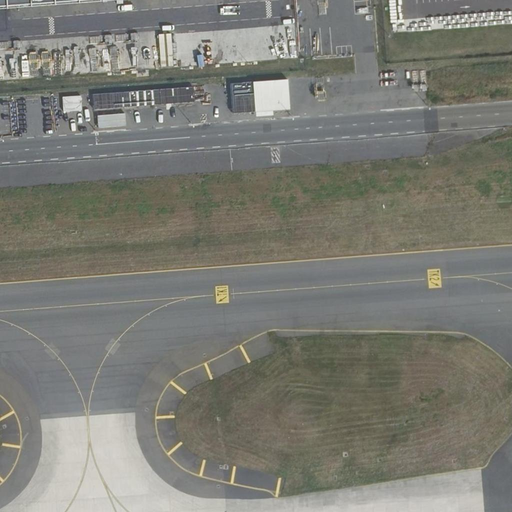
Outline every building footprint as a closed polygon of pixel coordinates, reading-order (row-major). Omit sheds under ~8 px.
[(272,26),(274,58),(300,56),(296,25),(272,26)] [(170,34),(159,33),(161,66),(172,65),(170,34)] [(232,113),(255,112),(272,110),(289,109),(286,79),(230,83),(232,113)] [(219,101),(218,85),(203,87),(204,102),(219,101)] [(95,111),(188,103),(193,102),(192,87),(182,88),(93,95),(95,111)]
